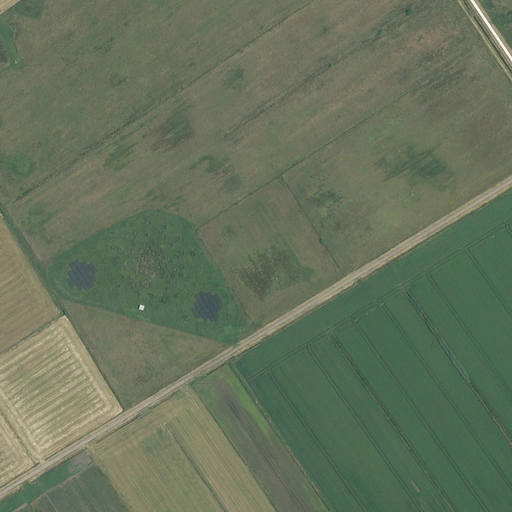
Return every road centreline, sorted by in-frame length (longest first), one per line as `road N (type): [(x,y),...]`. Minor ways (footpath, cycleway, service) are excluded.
road 1 (unclassified): [(0,494),(511,180)]
road 2 (track): [(238,348),(231,339),(60,288)]
